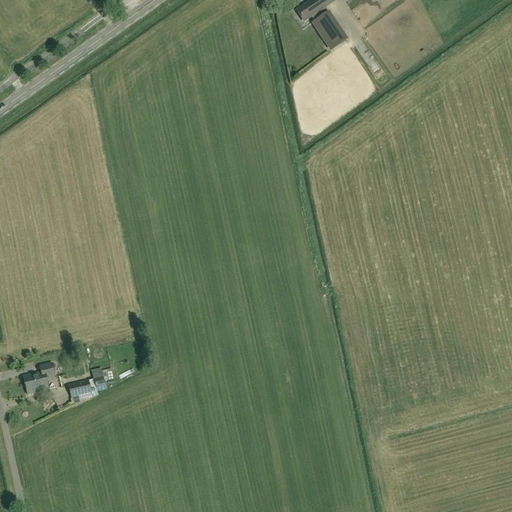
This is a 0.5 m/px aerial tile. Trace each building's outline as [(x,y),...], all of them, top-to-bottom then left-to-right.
[(336,0),(310,0),(299,7),(308,20),(336,0)] [(372,69),(378,65),(364,42),(358,45),(372,69)] [(27,396),(49,390),(46,381),(55,379),(52,364),(39,367),(41,373),(23,377),(27,396)] [(91,371),(93,380),(95,389),(105,387),(101,369),(91,371)] [(97,394),(95,389),(93,380),(68,386),(71,398),(91,394),(91,396),(97,394)]
